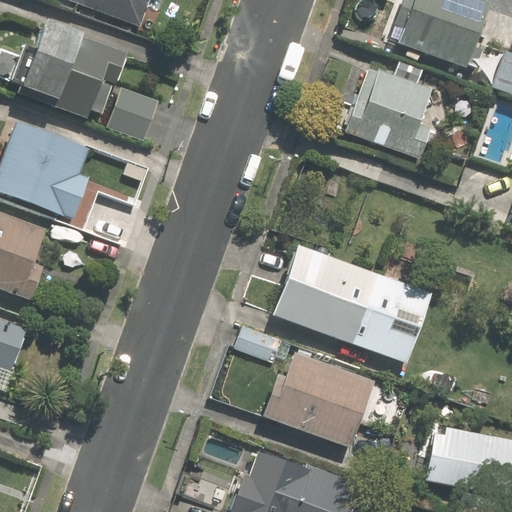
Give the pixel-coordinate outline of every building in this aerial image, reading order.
[(58,0),(140,29),(150,0),(58,0)] [(484,6),(467,0),(400,0),(387,40),(395,43),(394,46),(461,70),(462,67),(471,70),(477,52),(468,49),(484,6)] [(125,58),(44,28),(35,55),(22,50),(18,59),(8,56),(0,78),(0,81),(22,89),(19,97),(96,125),(111,85),(115,86),(125,58)] [(504,93),(511,71),(511,68),(494,61),(485,86),(504,93)] [(338,134),(413,161),(424,130),(412,126),(424,92),(371,73),(370,77),(360,73),(338,134)] [(142,147),(155,97),(117,88),(105,137),(142,147)] [(8,124),(0,145),(0,194),(67,218),(81,177),(72,174),(80,150),(8,124)] [(34,228),(0,215),(0,290),(24,299),(36,266),(22,261),(34,228)] [(296,250),(271,320),(405,368),(430,299),(296,250)] [(0,392),(5,394),(26,334),(0,324),(0,392)] [(237,326),(228,351),(269,365),(277,340),(237,326)] [(273,379),(258,422),(345,452),(368,388),(288,359),(280,382),(273,379)] [(427,436),(418,483),(502,499),(511,445),(439,431),(437,438),(427,436)] [(235,477),(222,511),(339,511),(349,485),(298,466),(295,473),(249,456),(241,479),(235,477)]
